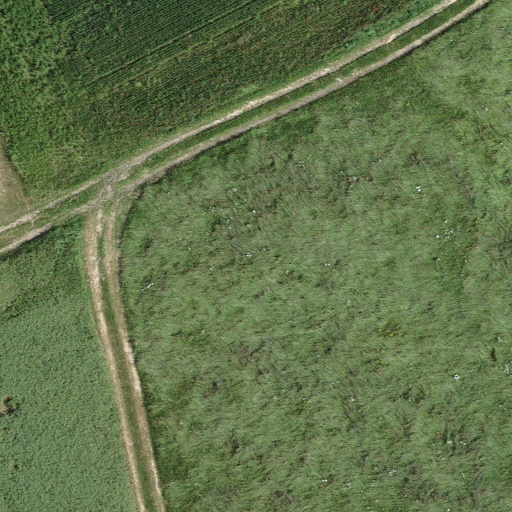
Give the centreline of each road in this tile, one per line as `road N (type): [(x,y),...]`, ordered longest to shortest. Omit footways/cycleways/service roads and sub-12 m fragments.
road 1 (track): [(467,0),(385,53),(0,232)]
road 2 (track): [(124,176),(106,212),(102,267),(153,511)]
